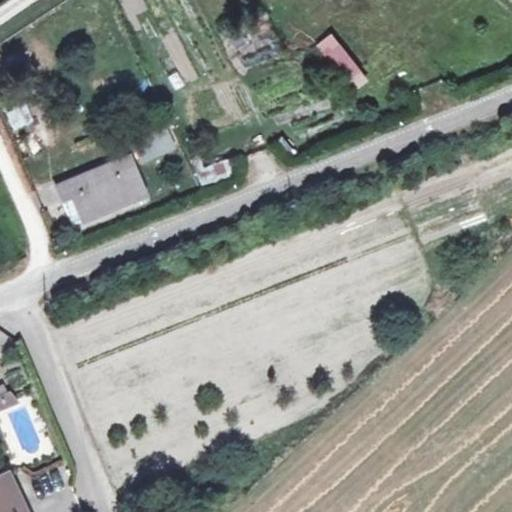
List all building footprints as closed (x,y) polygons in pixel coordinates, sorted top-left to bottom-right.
[(338,46),(326,56),(335,67),(348,57),(338,46)] [(348,57),(335,67),(345,79),(358,68),(348,57)] [(24,100),(3,110),(13,131),(34,121),(24,100)] [(135,152),(160,143),(156,132),(131,142),(135,152)] [(135,152),(139,161),(164,151),(160,143),(135,152)] [(113,165),(55,189),(72,226),(143,197),(132,170),(118,177),(113,165)] [(0,407),(12,403),(6,383),(0,384),(0,407)] [(21,511),(5,476),(0,478),(0,511),(21,511)]
